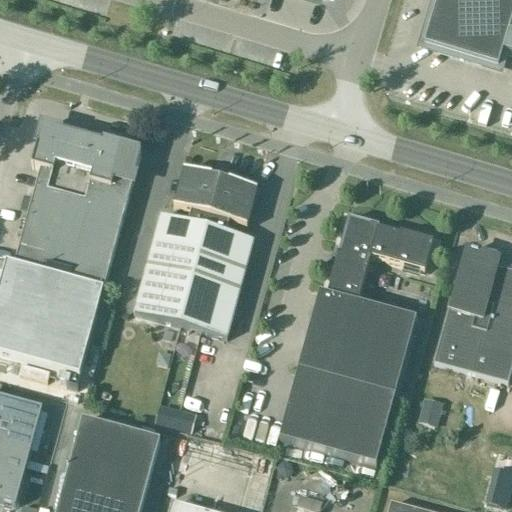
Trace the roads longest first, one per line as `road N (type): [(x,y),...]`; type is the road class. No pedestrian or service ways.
road 1 (secondary): [(339,134),(24,40)]
road 2 (unclassified): [(356,61),(153,0)]
road 3 (secondary): [(511,184),(339,134)]
